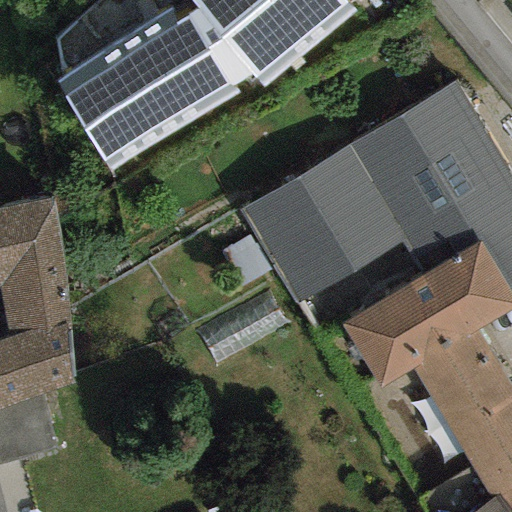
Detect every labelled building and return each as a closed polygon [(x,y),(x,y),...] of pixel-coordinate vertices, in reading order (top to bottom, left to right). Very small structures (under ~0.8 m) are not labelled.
[(353,10),(344,0),(189,0),(196,10),(177,22),(169,8),(55,84),(107,174),(238,93),(232,86),(250,75),(261,87),(353,10)] [(424,98),(237,210),(295,307),(401,243),(420,274),(479,239),(511,293),(511,292),(511,177),(453,80),(424,98)] [(52,197),(0,207),(0,301),(7,339),(0,340),(0,408),(38,395),(71,383),(52,197)] [(420,274),(341,323),(380,387),(408,369),(476,328),(511,305),(511,294),(511,293),(479,239),(420,274)] [(511,511),(511,388),(476,328),(408,369),(489,501),(497,495),(509,511),(511,511)] [(0,463),(52,450),(38,395),(0,408),(0,463)] [(509,511),(497,495),(489,501),(472,511),(509,511)]
